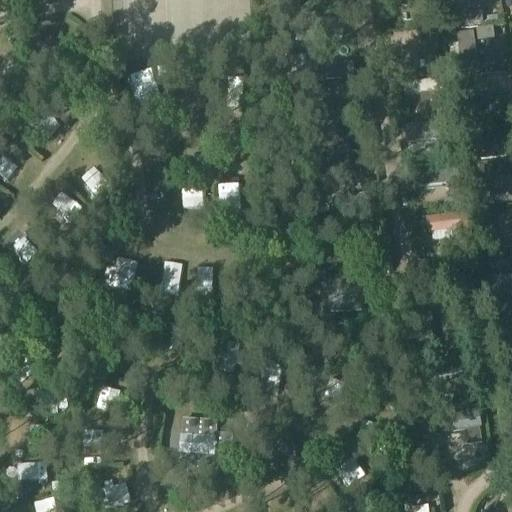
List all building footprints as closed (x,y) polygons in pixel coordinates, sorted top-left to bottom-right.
[(478,0),(454,0),(447,1),(449,28),(482,24),(478,0)] [(316,27),(296,29),(297,45),(344,40),(342,25),(326,26),(316,27)] [(425,35),(386,39),(387,53),(399,52),(413,50),(427,49),(425,35)] [(471,35),(455,37),(461,74),(477,71),(471,35)] [(428,55),(438,54),(436,36),(426,37),(428,55)] [(301,71),(296,71),(298,86),(354,81),(352,66),(323,69),(301,71)] [(439,82),(404,84),(405,96),(419,95),(429,94),(440,93),(439,82)] [(507,97),(462,100),(463,119),(508,115),(507,97)] [(366,109),(324,113),(325,128),(367,124),(366,109)] [(41,121),(30,134),(46,149),(58,137),(41,121)] [(442,124),(403,129),(405,145),(443,141),(442,124)] [(511,144),(511,143),(467,148),(469,163),(511,157),(511,144)] [(350,156),(327,159),(329,175),(367,170),(365,154),(350,156)] [(0,187),(13,191),(18,175),(0,169),(0,187)] [(458,171),(420,175),(421,189),(443,186),(455,185),(459,185),(458,171)] [(82,201),(99,211),(107,198),(90,188),(82,201)] [(504,193),(480,196),(481,207),(511,204),(511,192),(511,193),(504,193)] [(373,196),(332,202),(334,219),(375,213),(373,196)] [(453,233),(453,241),(454,247),(471,245),(468,216),(425,221),(427,236),(430,235),(453,233)] [(511,219),(496,222),(500,251),(511,249),(511,219)] [(495,233),(482,234),(484,256),(497,254),(495,233)] [(341,249),(329,250),(329,252),(330,267),(380,264),(379,247),(364,248),(341,249)] [(325,276),(307,276),(308,291),(325,291),(325,276)] [(362,313),(361,282),(327,283),(328,314),(362,313)] [(424,313),(409,316),(418,358),(434,354),(424,313)] [(511,322),(503,323),(505,340),(511,339),(511,322)] [(434,368),(427,369),(429,382),(464,375),(461,362),(442,366),(434,368)] [(281,381),(282,368),(268,366),(266,380),(281,381)] [(47,424),(58,421),(53,406),(42,409),(47,424)] [(477,413),(431,421),(434,438),(463,434),(477,431),(480,431),(477,413)] [(181,456),(180,473),(213,475),(214,464),(231,465),(232,438),(216,437),(217,424),(183,422),(182,439),(215,441),(214,458),(181,456)]
